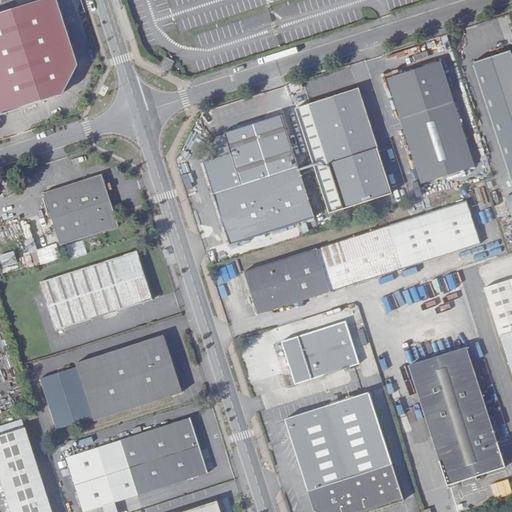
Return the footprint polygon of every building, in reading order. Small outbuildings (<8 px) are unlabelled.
[(53,0),(39,0),(0,12),(0,113),(59,95),(74,65),(53,0)] [(507,173),(511,171),(511,56),(510,51),(472,63),(507,173)] [(159,66),(168,71),(173,62),(163,57),(159,66)] [(433,65),(467,169),(473,167),(439,63),(433,65)] [(421,183),(467,169),(433,65),(388,79),(421,183)] [(301,81),(289,84),(292,91),(303,87),(301,81)] [(357,89),(310,105),(344,209),(391,195),(357,89)] [(281,116),(224,134),(225,135),(218,138),(213,142),(218,157),(202,161),(228,239),(312,212),(281,116)] [(100,175),(43,193),(60,245),(116,227),(100,175)] [(437,211),(451,254),(479,246),(465,202),(437,211)] [(258,316),(451,254),(437,211),(243,273),(258,316)] [(48,246),(31,251),(35,266),(53,261),(48,246)] [(135,252),(41,283),(56,331),(151,300),(135,252)] [(511,276),(483,285),(511,377),(511,276)] [(345,323),(281,344),(295,386),(360,366),(345,323)] [(94,421),(182,393),(164,336),(76,364),(77,367),(40,379),(57,430),(93,418),(94,421)] [(445,355),(465,349),(463,342),(443,348),(445,355)] [(503,468),(465,349),(445,355),(418,364),(415,357),(406,360),(445,486),(503,468)] [(367,394),(283,420),(313,510),(316,511),(365,511),(402,501),(367,394)] [(103,506),(115,502),(207,473),(189,417),(66,458),(84,511),(103,506)] [(51,511),(25,428),(0,436),(0,480),(10,511),(51,511)] [(219,511),(216,501),(181,511),(219,511)] [(104,511),(118,511),(115,502),(103,506),(104,511)]
